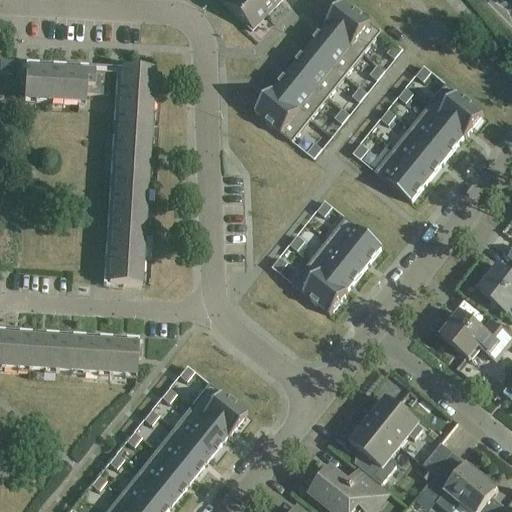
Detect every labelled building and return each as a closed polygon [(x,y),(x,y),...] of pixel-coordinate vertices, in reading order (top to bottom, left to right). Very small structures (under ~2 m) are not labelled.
[(252,34),(267,19),(247,0),(229,0),(224,6),(252,34)] [(281,4),(276,0),(247,0),(267,19),(281,4)] [(363,59),(382,36),(344,6),(325,29),(326,30),(363,59)] [(326,30),(309,51),(346,81),(363,59),(326,30)] [(396,48),(389,57),(396,63),(404,54),(396,48)] [(292,73),(328,102),(346,81),(309,51),(292,73)] [(12,65),(1,65),(0,74),(0,76),(11,77),(12,65)] [(54,106),(57,68),(52,68),(52,74),(38,73),(38,67),(26,66),(24,104),(54,106)] [(65,68),(57,68),(54,106),(85,108),(86,98),(109,99),(111,72),(93,71),(93,72),(87,72),(87,70),(79,69),(79,75),(65,74),(65,68)] [(378,70),(370,80),(378,86),(385,76),(378,70)] [(417,79),(425,85),(432,76),(425,70),(417,79)] [(114,99),(153,101),(154,74),(116,71),(116,73),(122,73),(121,88),(115,87),(114,99)] [(292,73),(275,94),(311,123),(328,102),(292,73)] [(484,119),(447,88),(428,111),(464,141),(465,142),(484,119)] [(360,92),(353,101),(360,107),(368,98),(360,92)] [(399,102),(407,108),(414,98),(407,92),(399,102)] [(293,146),(311,123),(275,94),(274,93),(255,116),(293,146)] [(151,128),(153,101),(114,99),(114,100),(120,100),(119,114),(114,114),(113,126),(151,128)] [(428,111),(411,133),(447,162),(464,141),(428,111)] [(343,114),(335,123),(343,129),(350,120),(343,114)] [(382,123),(389,129),(397,120),(389,114),(382,123)] [(151,128),(113,126),(113,127),(119,127),(118,141),(112,141),(111,153),(149,155),(151,128)] [(429,184),(447,162),(411,133),(403,143),(393,154),(429,184)] [(362,164),(369,154),(362,148),(354,158),(362,164)] [(316,149),(309,158),(316,164),(324,155),(316,149)] [(148,182),(149,155),(111,153),(117,154),(116,168),(110,168),(110,179),(148,182)] [(412,205),(429,184),(393,154),(375,177),(412,207),(413,206),(412,205)] [(148,182),(110,179),(109,180),(115,181),(114,195),(109,194),(108,206),(146,209),(148,182)] [(144,235),(146,209),(108,206),(108,207),(114,207),(113,222),(107,221),(106,233),(144,235)] [(333,212),(325,206),(318,216),(325,222),(333,212)] [(328,244),(365,274),(382,252),(383,252),(346,222),(328,244)] [(105,260),(143,262),(144,235),(106,233),(106,234),(112,234),(111,248),(105,248),(105,260)] [(298,241),(291,250),(298,256),(305,247),(298,241)] [(348,295),(365,274),(328,244),(311,265),(348,295)] [(141,290),(143,262),(105,260),(104,261),(110,261),(110,275),(104,275),(103,287),(141,290)] [(280,278),(287,269),(280,263),(272,272),(280,278)] [(349,295),(348,295),(311,265),(293,289),(330,319),(349,295)] [(511,312),(511,280),(499,271),(479,296),(507,318),(511,312)] [(483,336),(461,318),(442,342),(469,363),(479,351),(496,365),(511,344),(511,340),(492,325),(483,336)] [(0,372),(23,373),(25,335),(19,335),(18,341),(4,340),(4,334),(0,333),(0,372)] [(51,375),(53,337),(45,337),(45,342),(31,341),(31,336),(25,335),(23,373),(51,375)] [(51,375),(79,377),(81,339),(72,338),(72,344),(58,343),(58,337),(53,337),(51,375)] [(79,377),(107,379),(110,341),(99,340),(99,346),(84,345),(85,339),(81,339),(79,377)] [(136,380),(137,366),(138,342),(126,342),(126,347),(111,346),(112,341),(110,341),(107,379),(136,380)] [(186,372),(179,381),(186,387),(194,378),(186,372)] [(209,389),(190,412),(227,441),(228,441),(246,418),(209,389)] [(169,393),(162,403),(169,409),(176,399),(169,393)] [(387,405),(369,427),(400,451),(409,440),(415,445),(424,434),(387,405)] [(210,462),(227,441),(190,412),(173,433),(210,462)] [(151,415),(144,425),(152,430),(159,421),(151,415)] [(354,468),(370,481),(382,490),(397,472),(396,465),(392,462),(400,451),(369,427),(352,448),(363,457),(354,468)] [(173,433),(156,455),(192,484),(210,462),(173,433)] [(134,437),(126,446),(134,452),(141,443),(134,437)] [(453,457),(441,448),(424,470),(435,479),(453,457)] [(156,455),(138,477),(175,506),(192,484),(156,455)] [(116,459),(109,468),(116,474),(124,465),(116,459)] [(456,511),(459,509),(460,509),(483,481),(467,468),(452,486),(439,475),(423,496),(443,511),(456,511)] [(377,511),(387,500),(374,489),(359,477),(350,488),(332,474),(312,499),(327,511),(356,511),(360,509),(364,511),(377,511)] [(138,477),(121,498),(137,511),(169,511),(175,506),(138,477)] [(99,481),(91,490),(99,496),(106,487),(99,481)] [(498,494),(483,481),(463,506),(460,509),(459,509),(456,511),(504,511),(505,511),(493,501),(498,494)] [(109,511),(137,511),(121,498),(109,511)]
